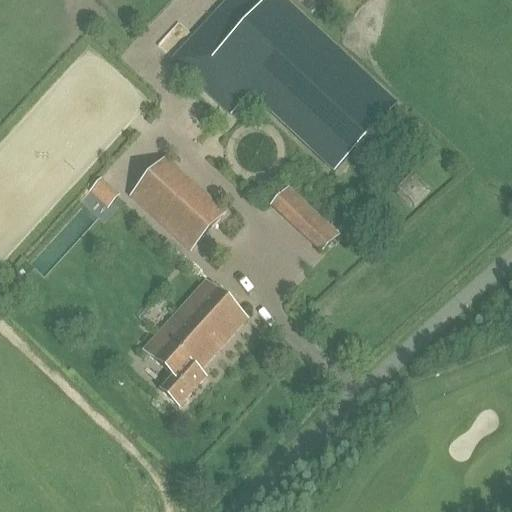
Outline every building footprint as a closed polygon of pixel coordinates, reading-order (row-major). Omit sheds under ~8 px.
[(283,0),(226,0),(170,61),(230,117),(249,96),(334,175),(398,106),(283,0)] [(120,157),(125,166),(141,156),(136,147),(120,157)] [(129,200),(191,254),(226,214),(164,160),(162,162),(154,155),(147,162),(156,169),(129,200)] [(274,201),(323,251),(346,228),(331,212),(321,223),(287,188),(274,201)] [(207,378),(201,372),(250,320),(209,282),(145,351),(174,378),(163,390),(180,407),(207,378)]
